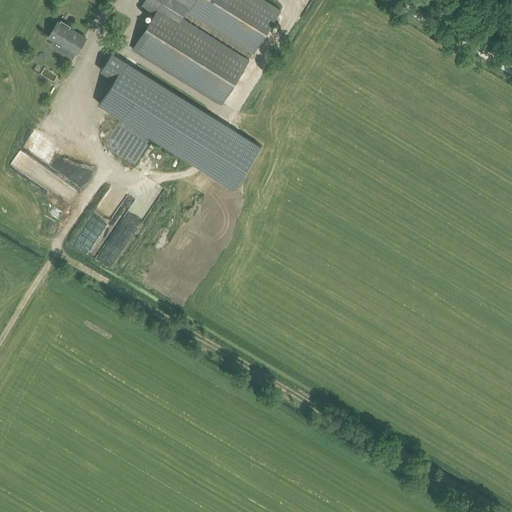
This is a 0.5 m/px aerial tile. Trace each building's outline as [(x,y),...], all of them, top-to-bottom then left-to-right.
[(253,53),(275,18),(281,10),(265,0),(144,0),(142,4),(155,12),(134,47),(222,102),(249,59),(182,17),(186,11),(253,53)] [(77,52),(81,46),(86,37),(58,20),(49,35),(77,52)] [(114,78),(99,103),(207,171),(234,188),(261,145),(112,52),(101,70),(114,78)] [(45,69),(42,74),(53,80),(56,75),(45,69)] [(70,206),(79,193),(29,156),(24,162),(20,159),(15,165),(70,206)] [(95,257),(110,267),(162,193),(146,183),(95,257)] [(97,205),(73,245),(88,254),(113,214),(97,205)]
